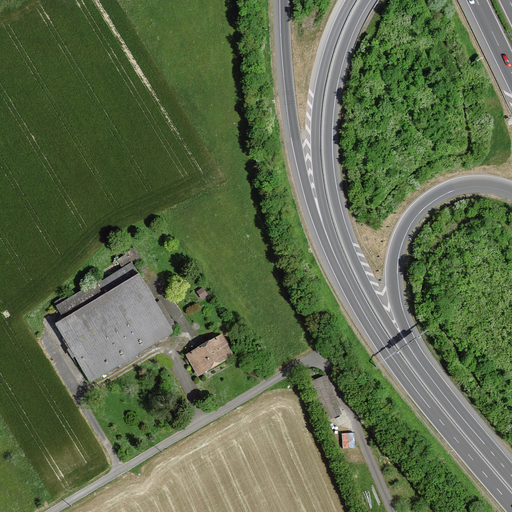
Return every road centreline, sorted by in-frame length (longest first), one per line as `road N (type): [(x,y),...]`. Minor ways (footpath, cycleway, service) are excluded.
road 1 (motorway): [(431,378),(362,273),(335,198),(331,99),(366,0)]
road 2 (motorway): [(333,250),(398,366),(511,505)]
road 3 (motorway): [(431,378),(399,308),(400,237),(419,208),(447,189),(482,183),(511,190)]
road 4 (motorway): [(351,0),(329,47),(316,112),(318,183),(333,250)]
road 5 (motorway): [(283,0),(295,138),(333,250)]
road 6 (motorway): [(511,475),(431,378)]
